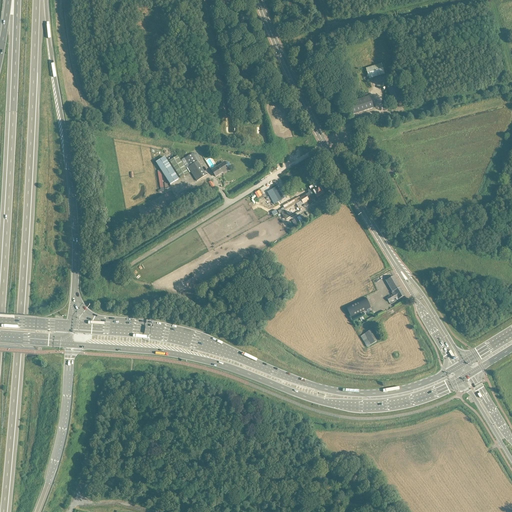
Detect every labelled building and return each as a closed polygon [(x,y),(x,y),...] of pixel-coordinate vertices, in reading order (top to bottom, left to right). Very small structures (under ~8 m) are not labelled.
[(368,79),(386,74),(383,63),(365,68),(368,79)] [(392,102),(402,99),(397,83),(387,86),(392,102)] [(369,96),(349,103),(353,115),(373,108),(372,105),(369,96)] [(197,181),(206,175),(197,161),(197,162),(192,154),(185,158),(189,166),(188,167),(197,181)] [(362,160),(366,167),(373,163),(371,159),(374,157),(373,154),(362,160)] [(177,156),(170,161),(180,178),(188,173),(177,156)] [(164,157),(156,162),(170,185),(178,180),(164,157)] [(227,162),(225,164),(225,163),(221,166),(221,165),(212,171),(216,177),(225,171),(225,172),(229,170),(228,168),(228,167),(227,167),(229,166),(230,164),(229,163),(227,162)] [(390,167),(384,170),(386,176),(393,172),(390,167)] [(272,189),(279,201),(286,197),(279,185),(272,189)] [(282,206),(285,211),(289,209),(306,198),(321,189),(319,185),(308,191),(309,193),(300,198),(299,197),(282,206)] [(282,212),(286,219),(300,211),(298,207),(303,204),(304,206),(307,207),(309,205),(310,203),(309,201),(315,197),(316,198),(324,193),(321,189),(306,198),(289,209),(285,211),(282,212)] [(405,296),(393,276),(386,281),(392,292),(391,293),(393,295),(387,299),(389,302),(396,298),(397,300),(405,296)] [(365,297),(346,307),(351,317),(370,308),(365,297)] [(361,336),(367,347),(376,342),(370,331),(361,336)]
